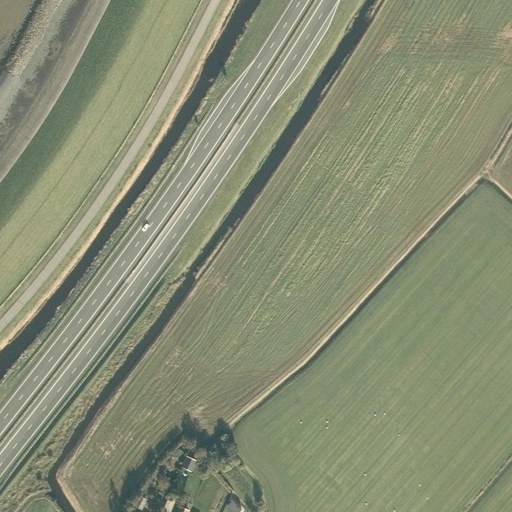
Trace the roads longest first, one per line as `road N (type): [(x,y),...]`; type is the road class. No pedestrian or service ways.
road 1 (trunk): [(0,465),(213,183),(332,0)]
road 2 (trunk): [(297,0),(184,177),(0,422)]
road 3 (unclassified): [(0,325),(118,174),(216,0)]
